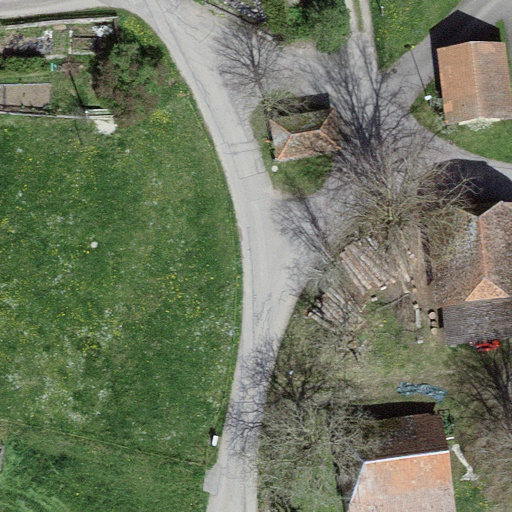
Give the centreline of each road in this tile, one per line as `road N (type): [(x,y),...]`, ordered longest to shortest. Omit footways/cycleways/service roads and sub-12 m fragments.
road 1 (unclassified): [(185,26),(240,158),(261,250),(262,315)]
road 2 (unclassified): [(418,139),(185,26)]
road 3 (unclassified): [(262,315),(347,193),(418,139)]
road 4 (unclassified): [(262,315),(230,496)]
